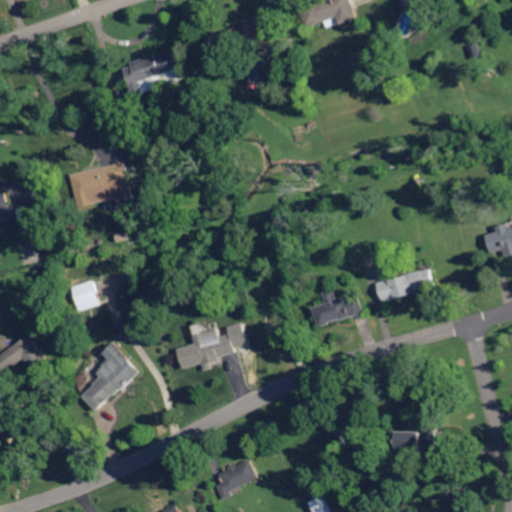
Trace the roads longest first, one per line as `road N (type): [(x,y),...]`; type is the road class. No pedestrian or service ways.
road 1 (residential): [(3,511),(106,476),(315,374),(511,310)]
road 2 (residential): [(511,476),(473,322)]
road 3 (residential): [(0,44),(125,0)]
